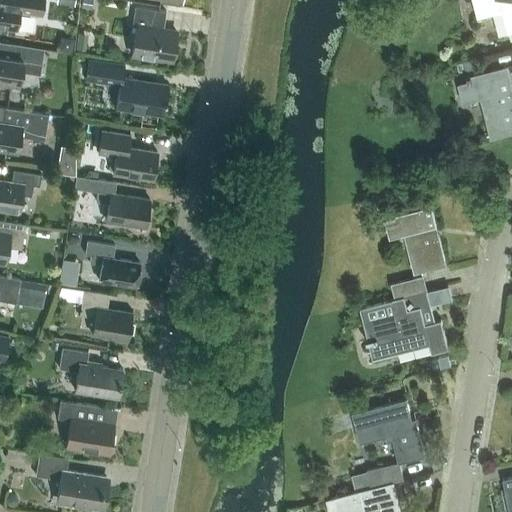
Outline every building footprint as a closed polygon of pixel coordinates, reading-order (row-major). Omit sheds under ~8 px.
[(0,0),(0,26),(16,29),(19,11),(41,14),(42,0),(0,0)] [(82,0),(82,7),(91,8),(92,0),(82,0)] [(511,0),(473,0),(478,17),(504,11),(509,33),(511,31),(511,0)] [(172,60),(176,31),(163,29),(166,11),(135,6),(132,24),(136,25),(131,53),(172,60)] [(73,40),(67,39),(60,44),(59,50),(71,51),(73,40)] [(40,74),(41,63),(44,48),(14,44),(12,57),(0,55),(0,83),(18,86),(21,71),(40,74)] [(163,113),(168,84),(122,77),(123,65),(88,59),(85,78),(119,83),(116,107),(163,113)] [(462,63),(464,71),(475,68),(473,60),(462,63)] [(482,98),(487,96),(493,121),(488,122),(492,137),(511,132),(511,65),(467,77),(469,82),(459,85),(464,102),(482,98)] [(0,149),(17,152),(20,136),(44,140),(48,113),(3,106),(0,105),(0,149)] [(153,178),(157,151),(127,146),(129,134),(101,130),(98,152),(116,155),(113,172),(153,178)] [(75,161),(59,158),(57,172),(73,174),(75,161)] [(31,196),(33,184),(39,185),(41,173),(13,168),(11,180),(0,178),(0,207),(19,211),(22,194),(31,196)] [(65,174),(48,171),(46,181),(63,184),(65,174)] [(145,226),(149,198),(114,193),(116,181),(76,175),(74,187),(97,190),(96,200),(108,202),(106,220),(145,226)] [(418,271),(445,265),(431,205),(396,214),(395,213),(383,215),(384,219),(385,218),(389,237),(408,233),(418,271)] [(21,248),(25,223),(0,219),(0,259),(5,260),(7,246),(21,248)] [(72,245),(77,242),(77,238),(69,237),(68,245),(72,245)] [(136,285),(139,261),(112,257),(114,244),(87,239),(85,253),(90,254),(89,262),(101,263),(99,279),(136,285)] [(61,278),(78,281),(83,258),(66,254),(61,278)] [(0,299),(16,302),(20,278),(0,274),(0,299)] [(393,282),(396,297),(428,289),(424,275),(393,282)] [(127,339),(132,311),(107,307),(109,293),(83,289),(79,314),(95,316),(92,333),(127,339)] [(395,299),(361,307),(368,339),(365,340),(366,343),(369,343),(373,359),(430,344),(432,352),(449,348),(441,319),(425,323),(420,306),(432,303),(428,291),(428,289),(396,297),(394,297),(395,299)] [(0,358),(3,359),(8,336),(0,333),(0,358)] [(118,396),(122,368),(86,362),(88,350),(62,346),(59,367),(78,370),(75,390),(118,396)] [(441,367),(451,365),(450,359),(449,355),(439,357),(441,367)] [(399,462),(410,459),(425,455),(416,419),(412,420),(407,398),(352,412),(360,443),(392,435),(399,462)] [(56,418),(70,420),(66,444),(109,451),(114,424),(108,424),(110,407),(59,399),(56,418)] [(100,508),(105,475),(66,469),(68,457),(39,452),(35,474),(64,478),(60,502),(100,508)] [(391,482),(394,481),(403,478),(399,462),(367,470),(371,487),(391,482)] [(391,482),(371,487),(329,497),(332,511),(342,511),(364,507),(365,511),(398,511),(395,496),(391,482)] [(7,497),(6,501),(8,505),(12,506),(17,503),(18,499),(15,495),(11,494),(7,497)]
